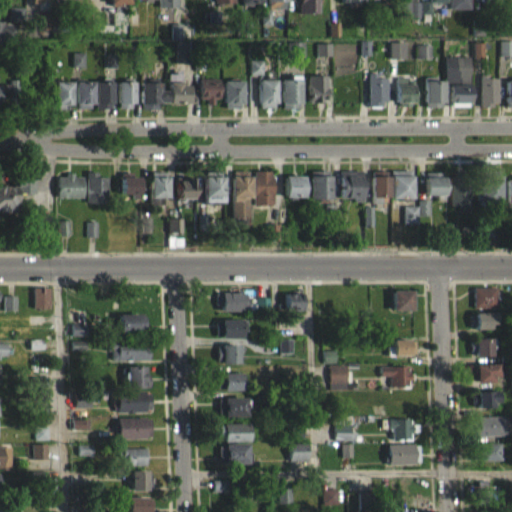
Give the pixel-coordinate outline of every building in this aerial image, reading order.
[(47,11),(46,0),(27,0),(27,12),(47,11)] [(73,0),(54,0),(55,10),(74,10),(73,0)] [(126,0),(105,0),(105,14),(126,14),(126,0)] [(151,0),(132,0),(132,10),(151,10),(151,0)] [(175,18),(175,0),(155,0),(155,18),(175,18)] [(232,0),(211,0),(211,13),(233,13),(232,0)] [(258,0),(238,0),(239,12),(259,11),(258,0)] [(283,0),(264,0),(264,17),(283,17),(283,0)] [(317,21),(316,0),(297,0),(298,21),(317,21)] [(339,0),(339,10),(361,11),(360,0),(339,0)] [(384,9),(384,0),(366,0),(366,8),(384,9)] [(410,0),(397,0),(398,26),(417,25),(417,10),(411,10),(410,0)] [(442,11),(442,0),(424,0),(424,11),(442,11)] [(447,0),(447,18),(468,18),(468,0),(447,0)] [(476,0),(476,10),(496,10),(495,0),(476,0)] [(34,35),(47,34),(46,19),(34,19),(34,35)] [(180,47),(179,32),(169,32),(169,48),(180,47)] [(497,65),(511,65),(511,50),(497,49),(497,65)] [(183,72),(184,50),(173,50),(172,72),(183,72)] [(387,68),(402,67),(402,51),(387,51),(387,68)] [(328,52),(314,52),(314,65),(328,64),(328,52)] [(429,54),(413,54),(413,67),(428,67),(429,54)] [(82,75),(82,61),(69,61),(69,75),(82,75)] [(467,65),(441,65),(442,90),(467,90),(467,65)] [(247,83),(260,83),(260,68),(247,69),(247,83)] [(366,114),(385,114),(384,86),(375,87),(375,82),(365,82),(366,114)] [(186,111),(186,94),(178,94),(178,83),(166,83),(166,111),(186,111)] [(277,88),(277,118),(297,118),(297,84),(286,84),(286,88),(277,88)] [(306,110),(325,110),(325,84),(306,84),(306,110)] [(495,85),(478,85),(478,114),(495,114),(495,85)] [(441,90),(434,90),(434,86),(421,86),(421,116),(441,116),(441,90)] [(215,87),(196,88),(196,108),(203,108),(203,113),(215,113),(215,87)] [(394,93),(394,114),(412,114),(411,87),(401,87),(401,93),(394,93)] [(272,88),(255,88),(255,116),(273,116),(272,88)] [(239,89),(219,89),(220,117),(239,117),(239,89)] [(503,116),(511,116),(511,89),(502,89),(503,116)] [(68,90),(51,90),(52,118),(68,117),(68,90)] [(90,90),(72,90),(72,118),(90,117),(90,90)] [(109,91),(93,90),(92,117),(109,117),(109,91)] [(131,90),(115,90),(115,116),(131,116),(131,90)] [(157,91),(137,91),(137,118),(155,118),(155,111),(164,111),(164,99),(157,99),(157,91)] [(448,93),(447,112),(468,112),(468,93),(448,93)] [(409,207),(410,179),(388,178),(387,207),(409,207)] [(247,205),(247,179),(228,179),(229,206),(247,205)] [(269,179),(250,179),(250,213),(270,213),(269,179)] [(359,179),(337,180),(337,208),(360,208),(359,179)] [(442,181),(423,180),(422,203),(442,204),(442,181)] [(105,185),(96,185),(96,181),(85,181),(84,212),(104,212),(105,185)] [(137,185),(130,185),(130,181),(119,181),(118,203),(137,203),(137,185)] [(147,206),(165,206),(165,181),(148,181),(147,206)] [(81,184),(63,184),(63,186),(55,185),(55,206),(80,207),(81,184)] [(306,207),(328,208),(328,184),(307,184),(306,207)] [(368,206),(386,206),(386,184),(368,184),(368,206)] [(499,185),(476,184),(475,212),(498,212),(499,185)] [(32,202),(31,185),(14,185),(14,202),(32,202)] [(221,210),(220,185),(201,185),(201,211),(221,210)] [(281,206),(300,206),(300,185),(281,185),(281,206)] [(447,185),(447,214),(458,215),(457,220),(466,220),(467,186),(447,185)] [(193,186),(175,187),(175,208),(193,207),(193,186)] [(13,195),(0,194),(0,220),(12,220),(13,195)] [(229,208),(230,230),(246,229),(246,208),(229,208)] [(427,224),(427,209),(416,208),(416,224),(427,224)] [(414,215),(400,215),(400,233),(415,233),(414,215)] [(180,227),(167,227),(167,241),(180,241),(180,227)] [(55,229),(55,244),(67,243),(67,229),(55,229)] [(94,230),(84,231),(85,245),(95,245),(94,230)] [(491,245),(490,231),(476,231),(476,245),(491,245)] [(276,233),(264,233),(264,249),(276,249),(276,233)] [(31,316),(47,316),(47,296),(31,296),(31,316)] [(472,317),(495,316),(494,296),(471,296),(472,317)] [(389,299),(390,319),(412,319),(411,299),(389,299)] [(242,301),(216,301),(216,320),(242,320),(242,301)] [(299,302),(282,302),(283,319),(300,319),(299,302)] [(14,319),(14,304),(2,304),(1,319),(14,319)] [(491,321),(468,322),(468,337),(492,337),(491,321)] [(117,341),(143,341),(143,322),(116,323),(117,341)] [(240,328),(214,328),(214,346),(240,347),(240,328)] [(70,345),(85,344),(85,332),(69,332),(70,345)] [(473,365),(491,365),(491,346),(472,347),(473,365)] [(290,361),(290,348),(277,348),(277,361),(290,361)] [(84,358),(84,349),(69,350),(70,359),(84,358)] [(391,363),(413,363),(413,349),(390,349),(391,363)] [(146,369),(146,350),(108,350),(108,369),(146,369)] [(238,372),(238,353),(214,354),(215,372),(238,372)] [(321,359),(321,371),(332,371),(332,359),(321,359)] [(469,391),(495,391),(494,373),(469,373),(469,391)] [(326,397),(348,397),(348,382),(344,382),(344,374),(326,374),(326,397)] [(147,396),(147,383),(142,383),(142,375),(121,375),(121,396),(147,396)] [(377,375),(378,385),(387,384),(387,395),(408,395),(408,375),(377,375)] [(239,399),(239,382),(215,382),(215,399),(239,399)] [(45,385),(32,385),(32,396),(46,396),(45,385)] [(475,400),(475,415),(497,414),(496,399),(475,400)] [(148,400),(113,400),(113,420),(148,421),(148,400)] [(72,416),(88,416),(88,403),(73,403),(72,416)] [(216,425),(244,425),(244,406),(215,406),(216,425)] [(332,425),(332,449),(353,449),(353,441),(349,441),(349,425),(332,425)] [(506,425),(472,426),(472,445),(507,444),(506,425)] [(115,447),(149,446),(148,426),(115,426),(115,447)] [(87,428),(71,428),(70,438),(87,439),(87,428)] [(390,448),(409,447),(409,441),(416,441),(415,428),(379,429),(379,437),(389,437),(390,448)] [(247,432),(219,432),(219,449),(248,449),(247,432)] [(33,448),(46,448),(46,435),(33,435),(33,448)] [(301,446),(300,435),(290,436),(291,447),(301,446)] [(498,452),(472,451),(471,469),(497,470),(498,452)] [(30,468),(45,468),(45,452),(30,452),(30,468)] [(245,452),(216,453),(216,473),(245,472),(245,452)] [(304,452),(286,452),(287,469),(305,469),(304,452)] [(417,472),(416,452),(385,453),(385,473),(417,472)] [(349,466),(349,453),(339,453),(339,466),(349,466)] [(0,476),(8,477),(9,455),(0,454),(0,476)] [(90,463),(90,454),(76,454),(76,464),(90,463)] [(143,457),(116,457),(117,474),(143,473),(143,457)] [(127,498),(148,498),(148,479),(127,479),(127,498)] [(211,500),(226,500),(226,489),(211,489),(211,500)] [(289,497),(275,497),(275,511),(280,511),(289,511),(289,497)] [(335,511),(335,497),(320,498),(320,511),(335,511)]
